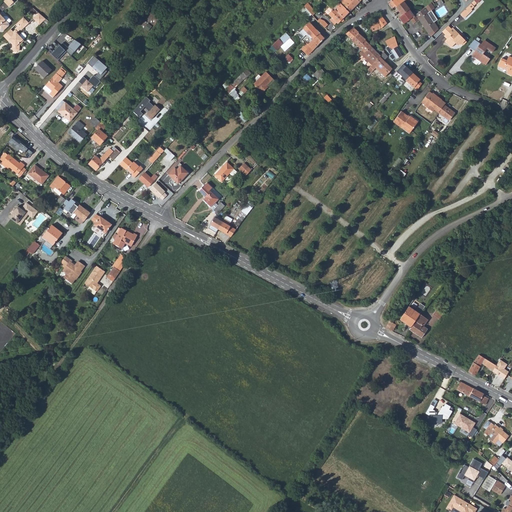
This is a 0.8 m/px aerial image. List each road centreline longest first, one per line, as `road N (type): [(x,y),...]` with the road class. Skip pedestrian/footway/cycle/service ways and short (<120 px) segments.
road 1 (residential): [(157,217),(312,54),(380,3)]
road 2 (track): [(157,217),(0,448)]
road 3 (tertiary): [(157,217),(355,320)]
road 4 (tertiary): [(0,98),(79,174),(157,217)]
road 5 (unclassified): [(511,196),(430,241),(373,316)]
road 6 (residential): [(511,113),(437,79),(380,3)]
road 7 (tertiary): [(375,330),(511,401)]
